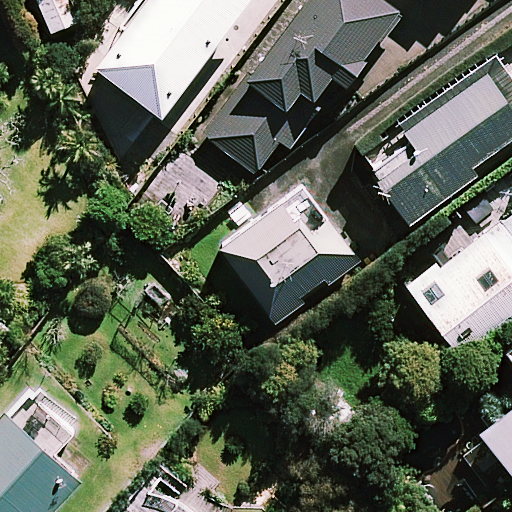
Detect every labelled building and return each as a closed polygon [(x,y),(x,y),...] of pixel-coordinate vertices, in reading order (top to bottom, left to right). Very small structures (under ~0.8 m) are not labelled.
[(79,19),(71,0),(38,0),(52,31),(79,19)] [(158,0),(111,64),(168,106),(247,0),(158,0)] [(407,7),(398,0),(309,0),(212,132),(265,171),(287,141),(297,149),(329,106),(319,98),(337,73),(353,85),(374,57),(371,55),(407,7)] [(511,42),(363,151),(411,218),(474,172),(469,166),(511,134),(511,42)] [(226,181),(186,152),(162,185),(201,214),(226,181)] [(356,254),(302,182),(222,243),(275,314),(356,254)] [(511,304),(511,206),(412,284),(460,345),(511,304)] [(511,343),(510,345),(511,347),(511,395),(479,421),(511,463),(511,343)] [(0,511),(45,511),(82,471),(8,404),(0,412),(0,511)] [(197,511),(191,507),(200,496),(157,460),(113,511),(197,511)]
